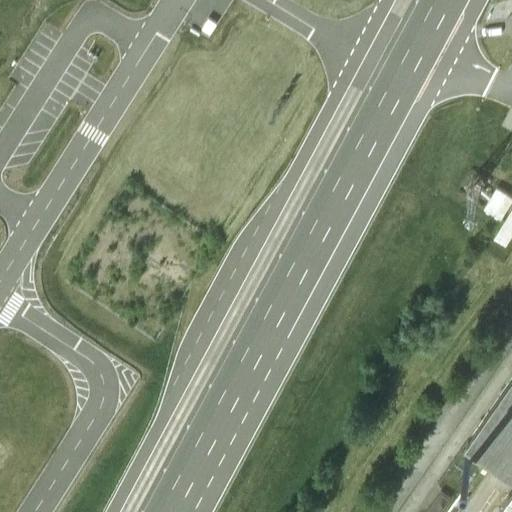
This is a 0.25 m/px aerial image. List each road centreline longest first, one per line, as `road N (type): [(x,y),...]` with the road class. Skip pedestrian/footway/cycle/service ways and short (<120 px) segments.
road 1 (unknown): [(382,0),(112,511)]
road 2 (unknown): [(178,0),(0,281)]
road 3 (unknown): [(0,295),(100,373),(90,428),(34,511)]
road 4 (unclassified): [(511,336),(387,511)]
